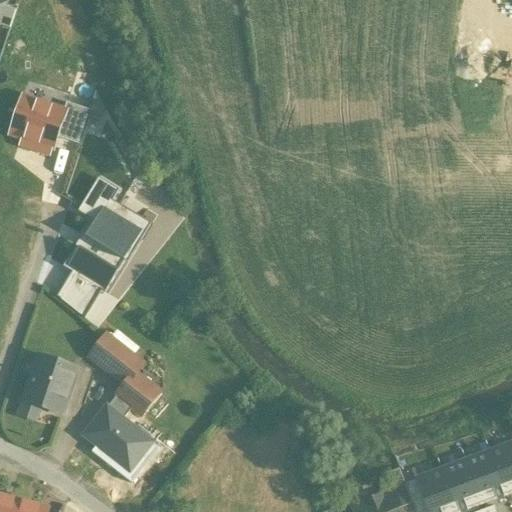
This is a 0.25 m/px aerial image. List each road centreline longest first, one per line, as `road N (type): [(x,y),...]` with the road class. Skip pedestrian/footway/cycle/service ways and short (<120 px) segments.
road 1 (residential): [(0,376),(49,238)]
road 2 (residential): [(0,445),(104,511)]
